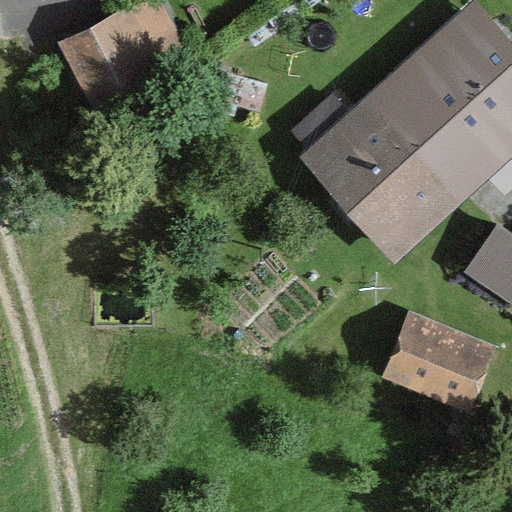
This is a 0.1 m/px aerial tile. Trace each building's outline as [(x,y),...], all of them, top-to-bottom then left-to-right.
[(70,38),(109,114),(154,92),(115,15),(70,38)] [(402,243),(462,189),(447,172),(508,117),(511,121),(511,41),(493,20),(332,165),(402,243)] [(511,297),(511,233),(496,223),(466,268),(511,297)] [(447,389),(439,407),(455,413),(481,347),(420,321),(399,368),(447,389)] [(471,412),(504,429),(511,411),(511,353),(503,349),(471,412)]
